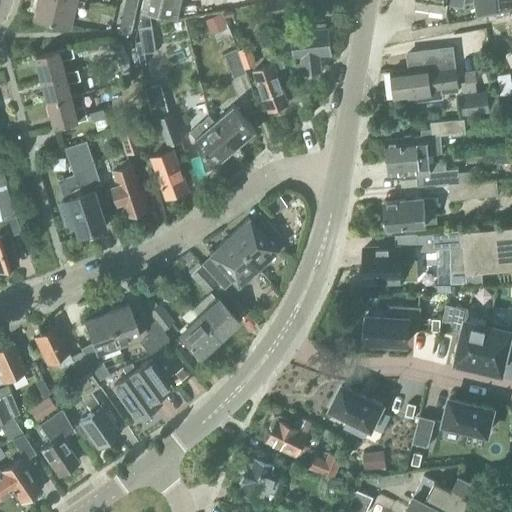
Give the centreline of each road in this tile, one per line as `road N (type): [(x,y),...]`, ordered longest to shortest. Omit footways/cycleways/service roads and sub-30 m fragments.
road 1 (residential): [(339,174),(293,169),(265,176),(137,257),(0,306)]
road 2 (residential): [(275,343),(340,368),(403,368),(511,393)]
road 3 (residential): [(275,343),(323,248),(339,174)]
road 4 (residential): [(339,174),(370,0)]
road 5 (residential): [(151,463),(222,405),(275,343)]
